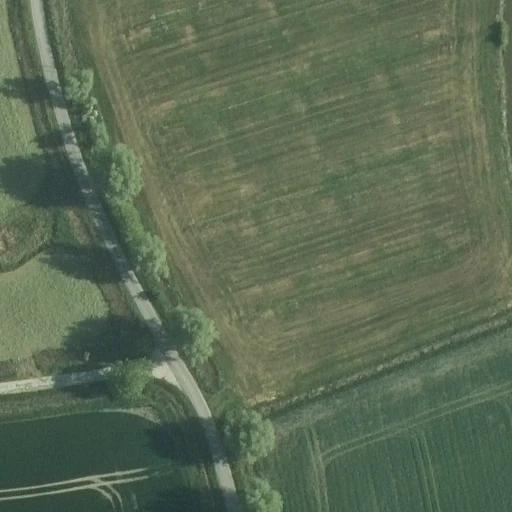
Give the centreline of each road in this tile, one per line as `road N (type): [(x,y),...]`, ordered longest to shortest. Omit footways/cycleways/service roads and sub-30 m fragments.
road 1 (unclassified): [(237,511),(201,400),(89,177),(51,65),(40,0)]
road 2 (track): [(0,395),(178,359)]
